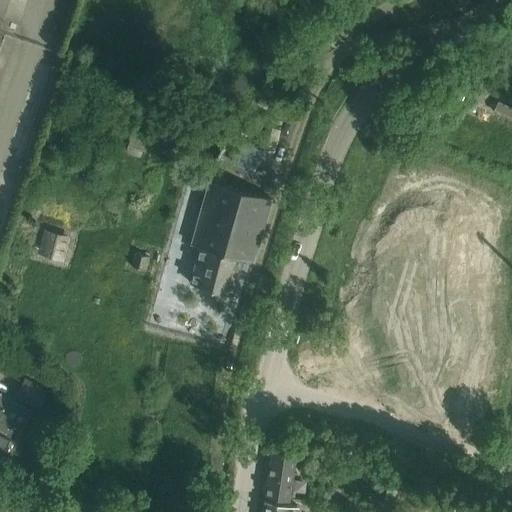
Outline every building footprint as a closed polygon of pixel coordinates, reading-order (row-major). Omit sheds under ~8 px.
[(511,122),(511,106),(499,101),(493,115),(511,122)] [(231,159),(254,172),(266,151),(244,138),(231,159)] [(242,258),(254,262),(271,199),(208,182),(191,245),(199,247),(189,284),(231,296),(242,258)] [(48,233),(41,258),(61,263),(68,238),(48,233)] [(148,257),(134,253),(130,266),(144,270),(148,257)] [(0,366),(11,375),(18,365),(0,351),(0,366)] [(47,391),(25,378),(15,396),(36,409),(47,391)] [(47,392),(30,440),(39,443),(56,395),(47,392)] [(21,432),(32,410),(0,393),(0,455),(16,463),(25,445),(10,438),(14,429),(21,432)] [(273,451),(266,496),(289,499),(290,492),(295,454),(273,451)] [(296,511),(297,506),(266,501),(264,511),(296,511)]
